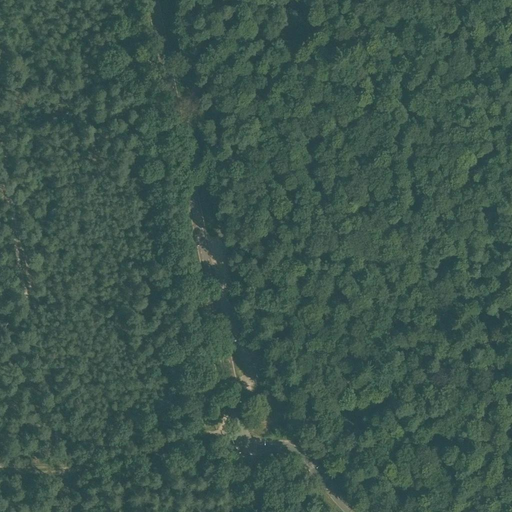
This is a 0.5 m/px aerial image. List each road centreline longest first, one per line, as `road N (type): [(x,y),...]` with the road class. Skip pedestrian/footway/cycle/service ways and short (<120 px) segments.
road 1 (secondary): [(243,448),(152,0)]
road 2 (track): [(62,466),(0,150)]
road 3 (track): [(511,214),(221,243)]
road 4 (track): [(224,425),(62,466)]
road 5 (track): [(173,101),(286,0)]
road 6 (tertiary): [(351,511),(294,449),(243,448)]
